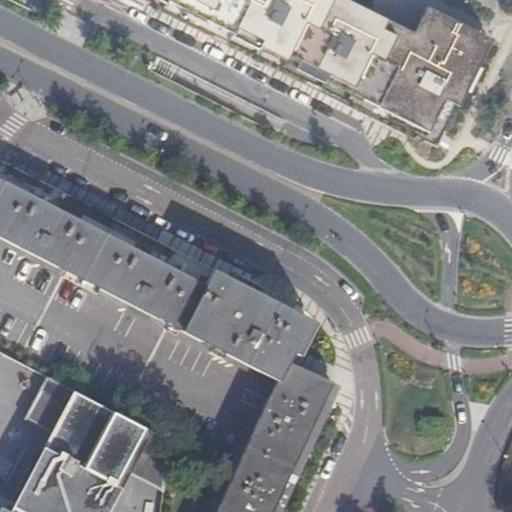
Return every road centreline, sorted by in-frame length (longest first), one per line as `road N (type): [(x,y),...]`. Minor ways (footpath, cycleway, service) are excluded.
road 1 (residential): [(0,115),(309,279),(336,303),(366,370),(365,444),(350,472)]
road 2 (primary): [(0,59),(341,232),(413,308),(448,328)]
road 3 (primary): [(382,188),(316,177),(0,18)]
road 4 (residential): [(382,188),(353,143),(58,0)]
road 5 (primary): [(380,482),(437,473),(464,434),(448,328)]
road 6 (primary): [(448,328),(443,193)]
road 7 (primary): [(462,511),(485,435),(511,401)]
